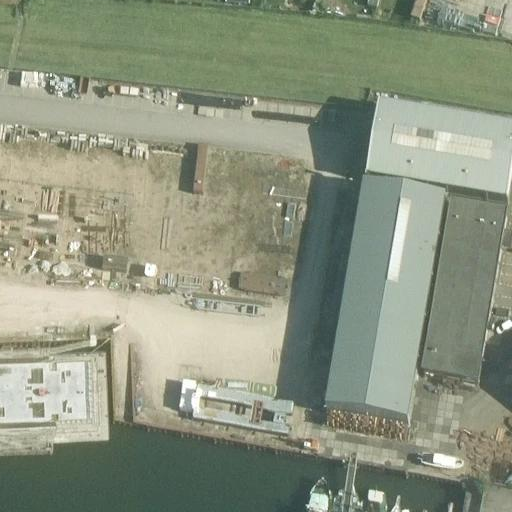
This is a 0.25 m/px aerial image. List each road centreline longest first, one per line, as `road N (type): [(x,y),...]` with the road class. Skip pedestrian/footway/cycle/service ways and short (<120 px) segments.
road 1 (unclassified): [(356,150),(0,109)]
road 2 (unknown): [(0,290),(315,317)]
road 3 (unknown): [(316,145),(330,171),(330,193),(315,317)]
